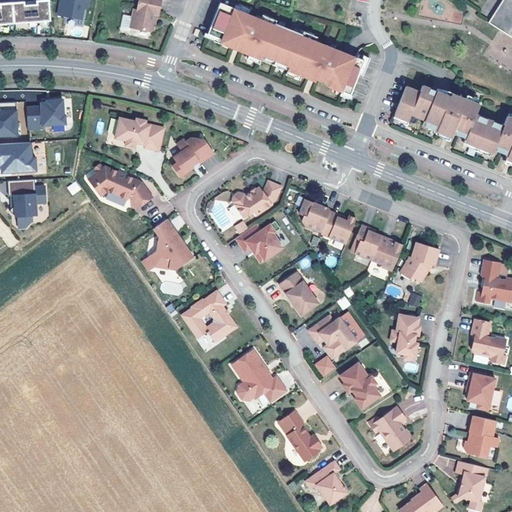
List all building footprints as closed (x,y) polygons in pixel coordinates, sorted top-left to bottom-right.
[(51,21),(49,0),(39,0),(21,1),(4,3),(0,2),(0,24),(30,22),(30,27),(36,26),(36,22),(51,21)] [(60,0),(57,15),(82,20),(85,7),(88,7),(88,0),(60,0)] [(158,14),(161,0),(138,0),(136,9),(134,8),(132,16),(123,15),(120,29),(129,31),(130,27),(150,31),(153,29),(155,22),(153,20),(155,14),(157,14),(158,14)] [(511,0),(502,0),(488,22),(511,37),(511,0)] [(234,7),(220,2),(208,33),(221,39),(234,44),(241,47),(239,51),(247,54),(261,59),(262,55),(289,66),(287,70),(301,75),(308,78),(310,74),(317,77),(316,79),(329,84),(328,85),(350,94),(359,73),(364,60),(362,59),(315,40),(302,35),(303,34),(275,22),(274,24),(261,18),(247,13),(234,7)] [(249,9),(235,3),(234,7),(247,13),(249,9)] [(276,20),(263,14),(261,18),(274,24),(275,22),(276,20)] [(317,36),(304,31),(303,34),(302,35),(315,40),(317,36)] [(208,33),(205,32),(203,36),(220,43),(221,39),(208,33)] [(261,59),(247,54),(245,57),(259,63),(261,59)] [(289,66),(262,55),(261,59),(287,70),(289,66)] [(370,57),(363,55),(362,59),(364,60),(359,73),(363,75),(370,57)] [(301,75),(287,70),(286,74),(299,79),(301,75)] [(420,92),(406,86),(394,115),(409,121),(411,114),(425,119),(422,125),(437,131),(438,127),(446,130),(466,138),(464,142),(493,153),(494,151),(507,156),(511,157),(511,118),(507,116),(503,126),(476,114),(480,105),(451,93),(450,96),(422,85),(420,92)] [(25,106),(27,129),(43,128),(42,125),(52,124),(52,122),(64,122),(62,99),(46,100),(46,102),(40,102),(40,105),(25,106)] [(52,122),(52,124),(65,123),(63,99),(62,99),(64,122),(52,122)] [(0,135),(13,135),(13,123),(15,123),(14,110),(12,110),(12,102),(0,102),(0,135)] [(160,150),(165,128),(146,123),(147,120),(137,118),(137,121),(121,117),(116,137),(127,140),(126,145),(136,147),(137,142),(146,144),(145,147),(160,150)] [(176,162),(171,166),(179,176),(193,167),(191,165),(198,160),(200,162),(213,153),(204,139),(191,137),(185,141),(184,138),(176,143),(181,151),(172,157),(176,162)] [(30,141),(0,143),(0,159),(0,160),(0,165),(1,172),(36,170),(35,156),(31,156),(30,141)] [(99,171),(92,176),(104,193),(109,190),(110,191),(111,188),(119,192),(118,194),(129,199),(130,196),(138,207),(153,197),(142,181),(127,175),(126,177),(118,173),(119,171),(106,166),(104,167),(101,163),(96,167),(99,171)] [(92,176),(88,178),(101,196),(104,193),(92,176)] [(34,179),(7,180),(8,196),(14,195),(14,204),(9,210),(15,216),(17,216),(18,222),(19,222),(25,227),(30,221),(32,221),(31,215),(36,215),(35,203),(45,202),(44,186),(34,186),(34,179)] [(244,196),(242,194),(237,193),(233,196),(232,201),(243,217),(253,210),(255,214),(270,204),(269,203),(274,199),(280,186),(267,180),(263,190),(261,191),(258,187),(244,196)] [(68,187),(72,194),(79,189),(75,182),(68,187)] [(312,203),(304,199),(298,214),(303,216),(300,221),(304,225),(321,232),(329,211),(328,209),(320,206),(319,208),(311,205),(312,203)] [(338,214),(329,211),(321,232),(320,233),(345,243),(355,218),(348,215),(346,220),(337,217),(338,214)] [(166,218),(154,227),(159,233),(156,250),(148,256),(155,266),(175,269),(193,257),(186,246),(184,248),(180,242),(182,241),(166,218)] [(243,222),(235,227),(240,234),(247,229),(243,222)] [(255,223),(235,238),(244,252),(250,248),(260,262),(282,247),(272,233),(274,231),(269,224),(260,230),(255,223)] [(369,228),(361,225),(350,251),(371,260),(381,235),(374,233),(368,230),(369,228)] [(389,239),(381,235),(371,260),(382,264),(381,266),(391,271),(402,244),(394,241),(393,243),(388,241),(389,239)] [(318,238),(313,236),(310,242),(316,244),(318,238)] [(433,266),(438,249),(415,242),(410,257),(408,256),(408,258),(399,273),(410,280),(412,277),(420,282),(426,271),(425,270),(427,267),(429,268),(430,265),(433,266)] [(148,256),(141,260),(148,270),(155,266),(148,256)] [(498,262),(482,259),(479,274),(482,279),(480,291),(476,291),(475,299),(487,302),(488,297),(509,301),(511,285),(511,278),(504,277),(504,279),(495,278),(498,262)] [(296,271),(279,284),(301,315),(318,303),(296,271)] [(201,299),(191,306),(191,307),(181,315),(197,338),(207,331),(214,342),(236,326),(221,306),(225,303),(216,290),(202,300),(201,299)] [(421,298),(412,293),(407,301),(416,306),(421,298)] [(345,296),(337,301),(343,310),(351,305),(345,296)] [(329,315),(307,330),(316,342),(323,337),(328,343),(323,347),(331,358),(355,341),(338,317),(333,321),(329,315)] [(417,318),(397,315),(394,331),(390,331),(388,341),(396,342),(394,353),(402,354),(402,359),(412,361),(415,343),(412,343),(413,335),(416,336),(418,327),(415,326),(417,318)] [(488,322),(473,318),(469,333),(472,338),(469,349),(471,352),(488,356),(487,360),(501,363),(503,355),(500,354),(504,338),(493,336),(493,338),(485,336),(488,322)] [(250,347),(229,362),(240,379),(235,383),(234,390),(238,397),(246,398),(251,394),(252,396),(260,390),(267,400),(283,388),(273,374),(269,377),(260,364),(261,363),(250,347)] [(327,355),(314,364),(323,377),(336,368),(327,355)] [(357,363),(339,375),(343,382),(341,384),(346,393),(350,390),(355,396),(352,398),(360,409),(379,396),(372,385),(375,383),(370,376),(367,377),(357,363)] [(496,379),(471,373),(469,384),(471,385),(470,392),(468,401),(479,404),(478,409),(488,411),(496,379)] [(403,415),(424,408),(420,396),(399,403),(403,415)] [(375,417),(367,422),(374,432),(377,430),(392,450),(408,439),(408,434),(405,429),(403,430),(398,423),(404,418),(396,406),(377,420),(375,417)] [(291,409),(275,420),(284,434),(302,459),(317,449),(316,448),(319,445),(312,435),(309,437),(307,434),(299,423),(301,422),(291,409)] [(495,420),(472,415),(468,432),(471,432),(469,441),(464,440),(462,448),(465,452),(485,457),(488,445),(495,447),(497,438),(491,436),(495,420)] [(332,460),(303,480),(308,488),(314,484),(327,503),(344,491),(331,472),(337,468),(332,460)] [(483,467),(458,461),(454,472),(462,475),(458,484),(457,484),(454,493),(460,495),(464,497),(461,506),(472,510),(475,500),(472,499),(483,467)] [(410,501),(398,510),(399,511),(429,511),(433,510),(434,511),(442,506),(426,484),(418,489),(420,492),(410,499),(410,501)]
